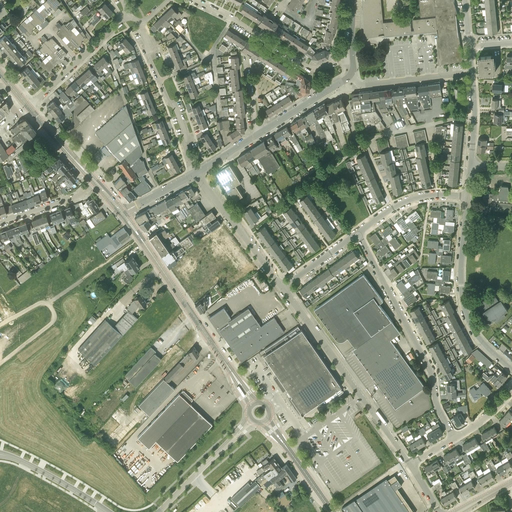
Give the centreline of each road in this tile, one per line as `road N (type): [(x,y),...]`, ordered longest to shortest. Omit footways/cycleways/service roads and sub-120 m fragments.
road 1 (tertiary): [(253,403),(121,212)]
road 2 (unclassified): [(454,437),(431,371),(358,233)]
road 3 (unclassified): [(409,463),(281,287)]
road 4 (residential): [(511,370),(482,343),(462,307),(468,196)]
road 5 (residential): [(194,173),(141,22)]
road 6 (residential): [(281,287),(194,173)]
road 7 (residential): [(157,511),(251,419)]
road 8 (residential): [(349,76),(365,84),(472,72)]
road 9 (residential): [(358,233),(415,197),(468,196)]
road 10 (unknown): [(221,357),(187,383),(215,412),(224,406),(210,387)]
